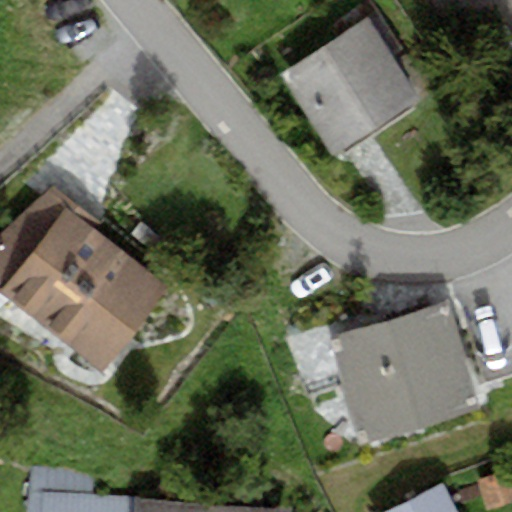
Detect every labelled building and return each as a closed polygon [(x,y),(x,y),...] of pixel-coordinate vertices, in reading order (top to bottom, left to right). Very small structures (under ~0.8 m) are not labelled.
[(367,17),(277,77),(330,157),(421,97),(367,17)] [(0,292),(102,374),(168,286),(97,230),(102,223),(54,185),(0,234),(0,292)] [(511,284),(462,299),(486,381),(511,373),(511,284)] [(443,302),(347,332),(343,319),(283,338),(301,394),(336,383),(357,448),(477,410),(443,302)] [(30,468),(26,511),(293,511),(294,507),(269,506),(270,490),(171,484),(170,499),(94,494),(95,473),(30,468)] [(511,471),(477,480),(484,508),(511,501),(511,471)] [(457,511),(442,482),(383,511),(457,511)]
